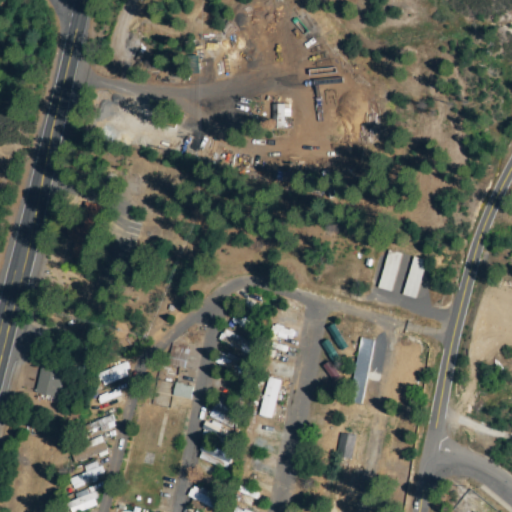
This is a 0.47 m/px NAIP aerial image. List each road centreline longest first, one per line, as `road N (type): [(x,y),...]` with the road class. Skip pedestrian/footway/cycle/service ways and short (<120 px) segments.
road 1 (residential): [(103,511),(134,385),(226,284),(239,281),(432,336),(449,348)]
road 2 (secondary): [(0,348),(86,0)]
road 3 (tertiary): [(420,511),(471,266),(511,172)]
road 4 (residential): [(281,511),(318,304)]
road 5 (residential): [(211,304),(179,511)]
road 6 (residential): [(364,511),(392,327)]
